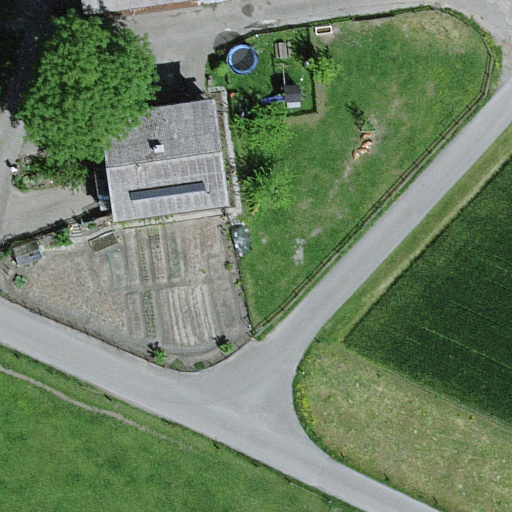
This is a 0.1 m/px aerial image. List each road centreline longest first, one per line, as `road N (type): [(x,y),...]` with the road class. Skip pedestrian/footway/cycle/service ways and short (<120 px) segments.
road 1 (track): [(241,409),(285,342),(511,99)]
road 2 (track): [(0,320),(149,388),(241,409)]
road 3 (track): [(241,409),(298,459),(416,511)]
